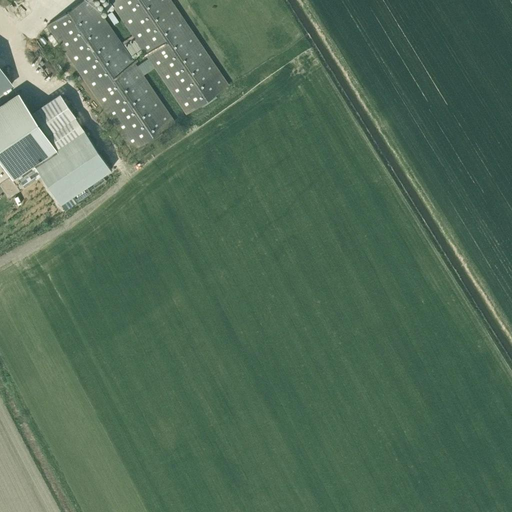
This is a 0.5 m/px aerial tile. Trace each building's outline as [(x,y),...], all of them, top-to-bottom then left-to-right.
[(83,0),(47,25),(132,150),(174,121),(92,0),(108,0),(186,113),(228,85),(170,0),(83,0)] [(118,21),(112,11),(107,14),(114,24),(118,21)] [(58,43),(52,34),(47,37),(53,46),(58,43)] [(0,91),(9,85),(12,84),(0,65),(0,91)] [(18,92),(0,103),(0,158),(13,177),(33,163),(60,203),(73,195),(77,201),(91,192),(86,186),(111,169),(62,95),(52,102),(50,99),(31,112),(18,92)]
